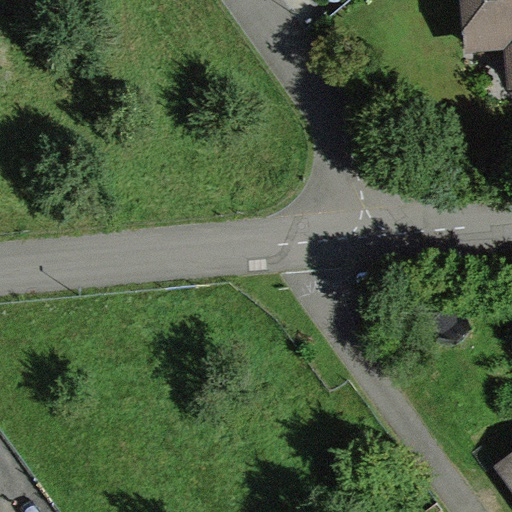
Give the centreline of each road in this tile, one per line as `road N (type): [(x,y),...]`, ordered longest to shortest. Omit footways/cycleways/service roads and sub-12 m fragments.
road 1 (residential): [(511,218),(0,269)]
road 2 (unknown): [(275,239),(465,511)]
